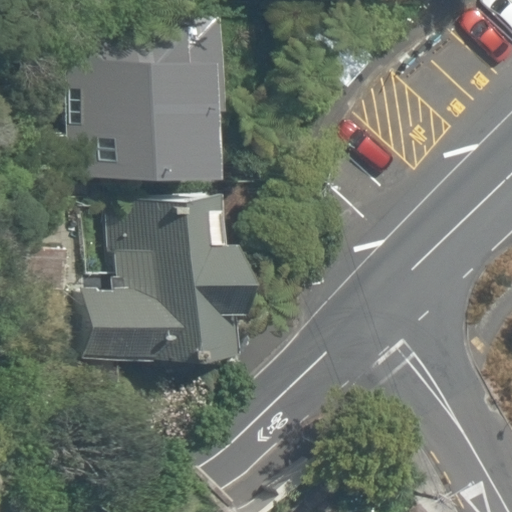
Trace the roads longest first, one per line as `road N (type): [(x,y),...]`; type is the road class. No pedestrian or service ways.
road 1 (tertiary): [(166,511),(277,399),(385,311)]
road 2 (tertiary): [(510,511),(385,311)]
road 3 (tertiary): [(385,311),(511,189)]
